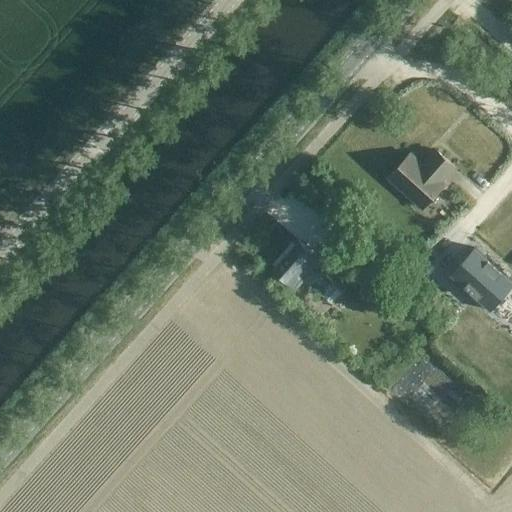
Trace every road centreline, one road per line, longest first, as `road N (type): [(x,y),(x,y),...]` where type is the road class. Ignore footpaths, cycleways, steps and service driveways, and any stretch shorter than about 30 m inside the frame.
road 1 (tertiary): [(0,453),(403,0)]
road 2 (unclassified): [(0,251),(225,0)]
